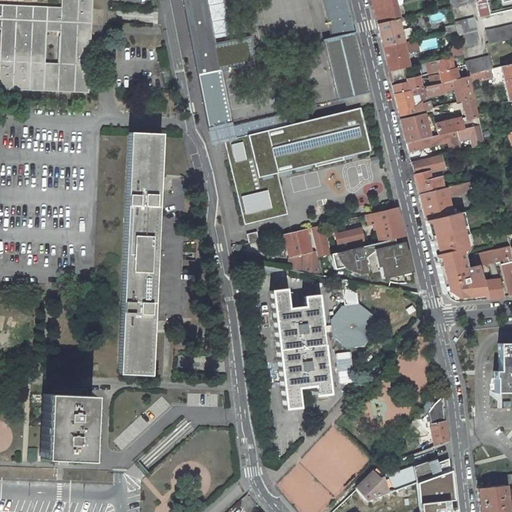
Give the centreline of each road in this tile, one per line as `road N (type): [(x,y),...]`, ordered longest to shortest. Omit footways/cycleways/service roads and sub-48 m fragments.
road 1 (residential): [(279,511),(252,475),(227,288),(166,0)]
road 2 (residential): [(357,0),(435,313)]
road 3 (residential): [(435,313),(465,511)]
road 4 (unknown): [(0,26),(163,27)]
